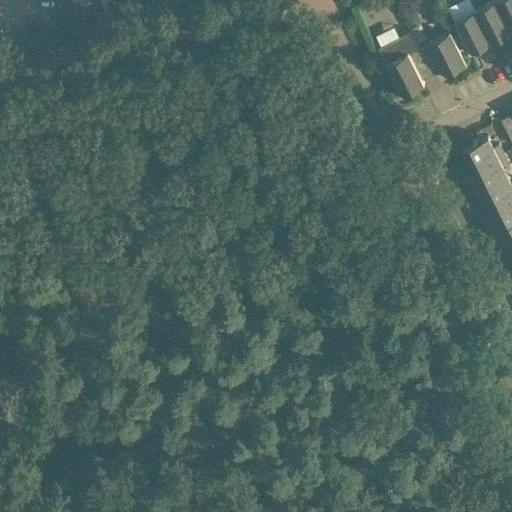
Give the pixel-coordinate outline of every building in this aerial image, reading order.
[(134,0),(127,2),(131,16),(140,14),(137,0),(134,0)] [(175,6),(173,0),(162,0),(164,9),(175,6)] [(511,29),(497,0),(490,0),(476,7),(492,40),(511,29)] [(511,29),(511,0),(497,0),(511,29)] [(121,17),(121,18),(131,16),(127,2),(118,4),(121,17)] [(492,40),(476,7),(455,18),(470,50),(492,40)] [(466,61),(458,43),(451,28),(429,40),(430,41),(420,46),(429,67),(439,62),(445,72),(466,61)] [(420,72),(429,67),(420,46),(419,46),(412,31),(379,46),(403,93),(425,82),(420,72)] [(511,112),(501,117),(511,139),(511,112)] [(470,167),(504,150),(499,141),(493,144),(488,134),(460,148),(470,167)] [(480,187),(508,173),(503,163),(509,160),(504,150),(470,167),(480,187)] [(489,206),(511,194),(511,181),(508,173),(480,187),(489,206)] [(499,225),(511,219),(511,194),(489,206),(499,225)] [(511,243),(511,219),(499,225),(503,233),(506,231),(511,243)]
